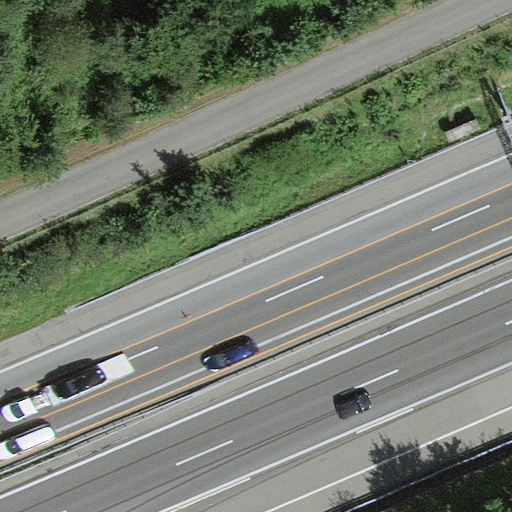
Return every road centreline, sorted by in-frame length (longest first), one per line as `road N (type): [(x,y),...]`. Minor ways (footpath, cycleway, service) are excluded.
road 1 (motorway): [(511,195),(0,413)]
road 2 (unclassified): [(483,0),(0,226)]
road 3 (motorway): [(233,440),(511,321)]
road 4 (motorway): [(64,511),(233,440)]
road 5 (motorway): [(135,511),(233,440)]
